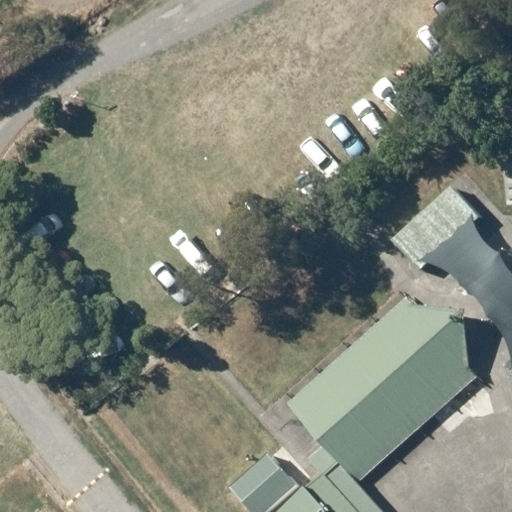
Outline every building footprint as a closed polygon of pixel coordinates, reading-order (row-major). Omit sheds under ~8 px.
[(407,228),(394,239),(423,271),(482,219),(454,187),(407,228)] [(407,297),(289,406),(325,444),(361,483),(479,376),(471,367),(453,347),(414,305),(407,297)] [(469,310),(414,305),(453,347),(471,367),(469,320),(469,310)] [(324,473),(281,511),(386,511),(361,483),(325,444),(310,458),(324,473)] [(268,511),(299,484),(273,456),(270,453),(233,486),(256,511),(268,511)]
